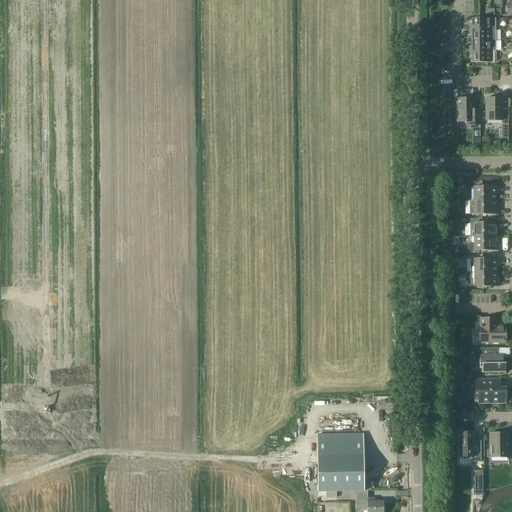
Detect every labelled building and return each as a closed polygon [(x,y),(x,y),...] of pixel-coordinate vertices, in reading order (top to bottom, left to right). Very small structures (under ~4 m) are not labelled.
[(496,18),(491,18),(472,18),(472,24),(470,25),(470,30),(496,30),(496,18)] [(496,40),(496,30),(470,30),(470,35),(472,35),(472,40),(496,40)] [(470,51),(491,51),(496,51),(496,40),(472,40),(472,46),(470,46),(470,51)] [(496,51),(491,51),(470,51),(470,56),(472,56),(473,63),(494,62),(496,60),(496,51)] [(470,125),(480,125),(480,110),(474,110),(474,98),(457,99),(458,121),(470,121),(470,125)] [(509,130),(509,124),(509,106),(503,106),(503,98),(486,98),(487,120),(502,120),(502,130),(509,130)] [(475,201),(497,200),(497,194),(499,194),(499,187),(475,187),(475,201)] [(497,200),(475,201),(475,214),(499,214),(499,207),(497,207),(497,200)] [(472,237),(475,237),(497,237),(497,230),(499,230),(499,223),(484,223),(472,223),(472,237)] [(471,253),(480,253),(480,251),(500,251),(499,243),(497,243),(497,237),(475,237),(475,243),(471,243),(469,245),(469,251),(471,253)] [(471,272),(475,272),(475,273),(497,272),(497,266),(499,266),(499,259),(471,259),(471,272)] [(497,272),(475,273),(475,286),(485,286),(485,287),(500,287),(500,279),(497,279),(497,272)] [(494,325),(494,318),(480,318),(480,326),(481,326),(481,343),(506,343),(506,325),(494,325)] [(500,348),(484,348),(474,348),(474,356),(477,360),(480,360),(480,369),(483,369),(483,372),(506,372),(506,363),(503,363),(503,354),(500,354),(500,348)] [(506,388),(494,388),(494,380),(476,380),(476,393),(482,393),(482,403),(506,403),(506,388)] [(472,462),(481,462),(481,443),(474,443),(474,432),(459,432),(459,456),(472,456),(472,462)] [(383,511),(383,501),(374,501),(374,498),(368,498),(368,490),(371,490),(371,480),(364,480),(363,433),(317,434),(318,491),(353,490),(353,492),(356,492),(356,509),(367,509),(367,511),(383,511)] [(508,453),(511,452),(511,438),(508,439),(508,433),(491,433),(491,457),(508,457),(508,453)] [(482,475),(474,475),(474,491),(482,491),(482,475)]
